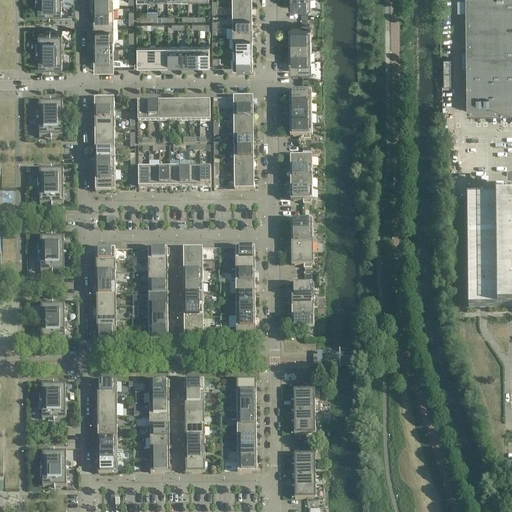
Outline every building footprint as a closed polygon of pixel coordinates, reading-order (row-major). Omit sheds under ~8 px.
[(50,17),(49,0),(37,0),(38,15),(46,15),(46,18),(50,17)] [(62,15),(61,0),(49,0),(50,17),(54,17),(54,15),(62,15)] [(113,8),(113,0),(93,0),(94,8),(113,8)] [(311,8),(310,0),(288,0),(289,1),(289,9),(301,8),(301,12),(309,12),(309,8),(311,8)] [(511,0),(465,0),(467,110),(467,112),(467,113),(511,112),(511,0)] [(252,17),(252,7),(232,7),(232,17),(252,17)] [(113,18),(113,8),(94,8),(94,19),(113,18)] [(451,19),(451,8),(441,8),(441,20),(451,19)] [(252,27),(252,17),(232,17),(233,27),(252,27)] [(114,28),(113,18),(94,19),(94,29),(114,28)] [(311,40),(311,28),(310,28),(310,25),(301,25),(301,29),(289,29),(289,40),(311,40)] [(253,37),(252,27),(233,27),(233,37),(253,37)] [(114,39),(114,28),(94,29),(94,39),(114,39)] [(62,50),(62,33),(54,33),(54,30),(50,31),(50,50),(62,50)] [(50,50),(50,31),(46,31),(46,33),(38,33),(38,51),(50,50)] [(253,47),(253,37),(233,37),(233,48),(253,47)] [(114,49),(114,39),(94,39),(94,49),(114,49)] [(311,51),(311,40),(289,40),(289,51),(311,51)] [(210,65),(209,45),(199,46),(199,65),(210,65)] [(148,66),(148,46),(137,46),(137,66),(148,66)] [(158,66),(158,46),(148,46),(148,66),(158,66)] [(168,66),(168,46),(158,46),(158,66),(168,66)] [(179,66),(178,46),(168,46),(168,66),(179,66)] [(189,65),(189,46),(178,46),(179,66),(189,65)] [(199,65),(199,46),(189,46),(189,65),(199,65)] [(253,58),(253,47),(233,48),(233,58),(253,58)] [(114,59),(114,49),(94,49),(94,59),(114,59)] [(51,70),(50,50),(38,51),(39,68),(46,68),(47,70),(51,70)] [(62,68),(62,50),(50,50),(51,70),(54,70),(54,68),(62,68)] [(311,61),(311,51),(289,51),(289,62),(311,61)] [(253,68),(253,58),(233,58),(233,69),(253,68)] [(114,70),(114,59),(94,59),(94,70),(114,70)] [(311,73),(311,61),(289,62),(289,73),(302,73),(302,76),(310,76),(310,73),(311,73)] [(312,104),(312,93),(310,93),(310,89),(302,89),(302,93),(290,93),(290,104),(312,104)] [(253,109),(253,98),(233,99),(233,109),(253,109)] [(114,111),(114,100),(95,100),(95,111),(114,111)] [(51,120),(51,101),(47,101),(47,103),(39,103),(39,121),(51,120)] [(63,120),(63,103),(55,103),(55,101),(51,101),(51,120),(63,120)] [(210,122),(210,102),(199,103),(200,122),(210,122)] [(149,123),(148,103),(138,103),(138,123),(149,123)] [(159,123),(159,103),(148,103),(149,123),(159,123)] [(169,123),(169,103),(159,103),(159,123),(169,123)] [(179,123),(179,103),(169,103),(169,123),(179,123)] [(189,122),(189,103),(179,103),(179,123),(189,122)] [(200,122),(199,103),(189,103),(189,122),(200,122)] [(312,115),(312,104),(290,104),(290,115),(312,115)] [(253,119),(253,109),(233,109),(234,119),(253,119)] [(115,121),(114,111),(95,111),(95,121),(115,121)] [(312,126),(312,115),(290,115),(290,126),(312,126)] [(253,129),(253,119),(234,119),(234,130),(253,129)] [(51,140),(51,120),(39,121),(39,138),(47,138),(47,140),(51,140)] [(63,138),(63,120),(51,120),(51,140),(55,140),(55,138),(63,138)] [(115,131),(115,121),(95,121),(95,131),(115,131)] [(312,137),(312,126),(290,126),(290,137),(302,137),(302,141),(311,141),(311,137),(312,137)] [(254,140),(253,129),(234,130),(234,140),(254,140)] [(115,141),(115,131),(95,131),(95,141),(115,141)] [(254,150),(254,140),(234,140),(234,150),(254,150)] [(115,151),(115,141),(95,141),(95,152),(115,151)] [(254,160),(254,150),(234,150),(234,160),(254,160)] [(115,162),(115,151),(95,152),(95,162),(115,162)] [(312,169),(312,157),(311,157),(311,154),(303,154),(303,157),(290,157),(290,169),(312,169)] [(254,170),(254,160),(234,160),(234,170),(254,170)] [(115,172),(115,162),(95,162),(95,172),(115,172)] [(52,188),(52,168),(47,168),(48,171),(40,171),(40,188),(52,188)] [(64,188),(63,170),(56,171),(56,168),(52,168),(52,188),(64,188)] [(190,188),(190,168),(180,169),(180,188),(190,188)] [(200,188),(200,168),(190,168),(190,188),(200,188)] [(211,188),(211,168),(200,168),(200,188),(211,188)] [(149,189),(149,169),(138,169),(139,189),(149,189)] [(160,189),(159,169),(149,169),(149,189),(160,189)] [(170,188),(170,169),(159,169),(160,189),(170,188)] [(180,188),(180,169),(170,169),(170,188),(180,188)] [(313,179),(312,169),(290,169),(285,169),(285,172),(290,172),(290,180),(313,179)] [(254,180),(254,170),(234,170),(234,181),(254,180)] [(115,182),(115,172),(95,172),(95,182),(115,182)] [(313,190),(313,179),(290,180),(291,187),(286,187),(286,190),(313,190)] [(254,191),(254,180),(234,181),(234,191),(254,191)] [(115,193),(115,182),(95,182),(96,193),(115,193)] [(52,208),(52,188),(40,188),(40,206),(48,205),(48,208),(52,208)] [(64,205),(64,188),(52,188),(52,208),(56,208),(56,205),(64,205)] [(506,199),(467,199),(468,270),(469,310),(511,309),(511,188),(510,188),(510,189),(509,189),(508,189),(508,190),(508,191),(508,199),(506,199)] [(313,201),(313,190),(286,190),(286,193),(291,193),(291,202),(303,202),(303,205),(311,205),(311,201),(313,201)] [(313,233),(313,222),(312,222),(312,218),(303,218),(303,222),(291,222),(291,233),(313,233)] [(313,244),(313,233),(291,233),(291,244),(313,244)] [(52,256),(52,236),(48,236),(48,238),(40,238),(41,256),(52,256)] [(64,255),(64,238),(56,238),(56,236),(52,236),(52,256),(64,255)] [(313,254),(313,244),(291,244),(291,255),(313,254)] [(203,261),(203,249),(183,250),(184,261),(203,261)] [(255,261),(255,249),(235,249),(235,261),(255,261)] [(116,262),(116,250),(96,250),(96,262),(116,262)] [(168,262),(167,250),(148,250),(148,262),(168,262)] [(313,266),(313,254),(291,255),(291,266),(304,266),(304,270),(312,269),(312,266),(313,266)] [(65,273),(64,255),(52,256),(53,275),(57,275),(57,273),(65,273)] [(53,275),(52,256),(41,256),(41,273),(49,273),(49,275),(53,275)] [(203,273),(203,261),(184,261),(184,273),(203,273)] [(255,272),(255,261),(235,261),(236,272),(255,272)] [(116,274),(116,262),(96,262),(96,274),(116,274)] [(168,273),(168,262),(148,262),(148,273),(168,273)] [(255,283),(255,272),(236,272),(236,284),(255,283)] [(168,284),(168,273),(148,273),(148,285),(168,284)] [(203,284),(203,273),(184,273),(184,284),(203,284)] [(116,285),(116,274),(96,274),(97,285),(116,285)] [(314,297),(314,286),(312,286),(312,282),(304,282),(304,286),(292,286),(292,297),(314,297)] [(255,295),(255,283),(236,284),(236,295),(255,295)] [(168,296),(168,284),(148,285),(149,296),(168,296)] [(203,295),(203,284),(184,284),(184,296),(203,295)] [(116,296),(116,285),(97,285),(97,297),(116,296)] [(203,307),(203,295),(184,296),(184,307),(203,307)] [(255,306),(255,295),(236,295),(236,307),(255,306)] [(116,308),(116,296),(97,297),(97,308),(116,308)] [(168,307),(168,296),(149,296),(149,307),(168,307)] [(314,308),(314,297),(292,297),(292,308),(314,308)] [(53,323),(53,303),(49,303),(49,306),(41,306),(41,323),(53,323)] [(65,323),(65,306),(57,306),(57,303),(53,303),(53,323),(65,323)] [(255,318),(255,306),(236,307),(236,318),(255,318)] [(168,319),(168,307),(149,307),(149,319),(168,319)] [(204,318),(203,307),(184,307),(184,318),(204,318)] [(116,319),(116,308),(97,308),(97,319),(116,319)] [(314,319),(314,308),(292,308),(292,319),(314,319)] [(204,330),(204,318),(184,318),(184,330),(204,330)] [(256,329),(255,318),(236,318),(236,329),(256,329)] [(116,331),(116,319),(97,319),(97,322),(97,331),(116,331)] [(168,330),(168,319),(149,319),(149,330),(168,330)] [(314,330),(314,319),(292,319),(292,330),(304,330),(304,334),(313,334),(313,330),(314,330)] [(53,343),(53,323),(41,323),(41,341),(49,341),(49,343),(53,343)] [(65,340),(65,323),(53,323),(53,343),(57,343),(57,340),(65,340)] [(256,341),(256,329),(236,329),(236,341),(256,341)] [(168,342),(168,330),(149,330),(149,342),(168,342)] [(204,342),(204,330),(184,330),(184,342),(204,342)] [(117,343),(116,331),(97,331),(97,343),(117,343)] [(256,393),(256,381),(237,381),(237,393),(256,393)] [(117,394),(117,382),(97,383),(98,389),(98,395),(117,394)] [(169,394),(169,382),(149,382),(150,394),(169,394)] [(204,394),(204,382),(185,382),(185,394),(204,394)] [(54,403),(54,383),(50,383),(50,386),(42,386),(42,403),(54,403)] [(66,403),(66,386),(58,386),(58,383),(54,383),(54,403),(66,403)] [(315,402),(315,391),(294,391),(294,392),(291,392),(291,399),(291,403),(315,402)] [(256,404),(256,393),(237,393),(237,405),(256,404)] [(117,406),(117,394),(98,395),(98,406),(117,406)] [(169,405),(169,394),(150,394),(150,405),(169,405)] [(204,405),(204,394),(185,394),(185,405),(204,405)] [(315,413),(315,402),(291,403),(291,406),(291,413),(315,413)] [(54,423),(54,403),(42,403),(42,421),(50,421),(50,423),(54,423)] [(66,420),(66,403),(54,403),(54,423),(58,423),(58,421),(66,420)] [(257,416),(256,404),(237,405),(237,416),(257,416)] [(169,417),(169,405),(150,405),(150,417),(169,417)] [(205,416),(204,405),(185,405),(185,416),(205,416)] [(117,417),(117,406),(98,406),(98,417),(117,417)] [(315,424),(315,413),(291,413),(291,420),(292,420),(292,424),(315,424)] [(205,428),(205,416),(185,416),(185,428),(205,428)] [(257,427),(257,416),(237,416),(237,427),(257,427)] [(117,429),(117,417),(98,417),(98,429),(117,429)] [(169,428),(169,417),(150,417),(150,428),(169,428)] [(315,435),(315,424),(292,424),(292,428),(291,428),(291,435),(294,435),(315,435)] [(257,439),(257,427),(237,427),(237,439),(257,439)] [(169,439),(169,428),(150,428),(150,440),(169,439)] [(205,439),(205,428),(185,428),(185,439),(205,439)] [(117,440),(117,429),(98,429),(98,440),(117,440)] [(170,451),(169,439),(150,440),(150,451),(170,451)] [(205,450),(205,439),(185,439),(185,451),(205,450)] [(257,450),(257,439),(237,439),(237,450),(257,450)] [(118,451),(117,440),(98,440),(98,452),(118,451)] [(205,462),(205,450),(185,451),(186,462),(205,462)] [(257,461),(257,450),(237,450),(238,462),(257,461)] [(55,471),(55,451),(50,451),(51,453),(43,453),(43,471),(55,471)] [(67,471),(66,453),(59,453),(58,451),(55,451),(55,471),(67,471)] [(118,463),(118,451),(98,452),(98,463),(118,463)] [(170,462),(170,451),(150,451),(150,462),(170,462)] [(316,467),(315,455),(294,456),(292,456),(292,463),(292,467),(316,467)] [(257,473),(257,461),(238,462),(238,473),(257,473)] [(170,474),(170,462),(150,462),(150,474),(170,474)] [(205,474),(205,462),(186,462),(186,474),(205,474)] [(118,475),(118,463),(98,463),(98,475),(118,475)] [(316,477),(316,467),(292,467),(292,471),(292,478),(316,477)] [(55,491),(55,471),(43,471),(43,488),(51,488),(51,491),(55,491)] [(67,488),(67,471),(55,471),(55,491),(59,491),(59,488),(67,488)] [(316,488),(316,477),(292,478),(292,485),(292,488),(316,488)] [(316,500),(316,488),(292,488),(292,492),(292,499),(295,499),(295,500),(316,500)]
